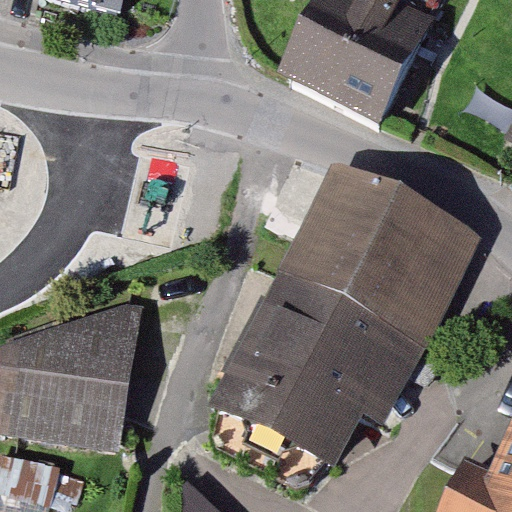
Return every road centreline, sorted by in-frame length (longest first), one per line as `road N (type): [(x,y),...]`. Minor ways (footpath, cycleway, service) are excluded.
road 1 (tertiary): [(511,244),(413,183),(275,123),(190,102)]
road 2 (tertiary): [(190,102),(93,94),(0,72)]
